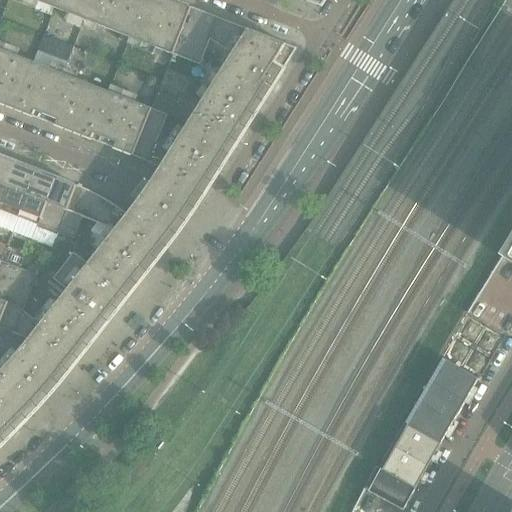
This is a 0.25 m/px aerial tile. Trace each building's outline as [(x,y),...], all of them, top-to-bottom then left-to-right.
[(31,0),(55,9),(58,0),(31,0)] [(121,35),(134,0),(58,0),(55,9),(121,35)] [(173,55),(191,8),(171,0),(134,0),(121,35),(173,55)] [(216,18),(191,8),(173,55),(200,66),(210,40),(208,39),(216,18)] [(237,26),(216,18),(208,39),(210,40),(227,51),(237,26)] [(68,372),(147,272),(167,247),(185,223),(186,221),(203,197),(296,49),(237,26),(227,51),(231,54),(169,152),(158,169),(160,169),(144,192),(141,197),(127,215),(126,214),(114,230),(87,264),(73,253),(53,279),(39,295),(49,313),(40,324),(28,341),(14,358),(9,363),(0,373),(0,446),(2,444),(28,418),(48,396),(68,372)] [(0,104),(15,110),(33,63),(0,49),(0,104)] [(81,136),(99,89),(33,63),(15,110),(81,136)] [(133,157),(152,109),(99,89),(81,136),(133,157)] [(166,115),(152,109),(133,157),(149,163),(158,169),(169,152),(156,144),(166,115)] [(0,202),(16,162),(0,156),(0,202)] [(0,210),(17,217),(35,170),(16,162),(0,202),(0,210)] [(37,225),(55,178),(35,170),(17,217),(37,225)] [(58,233),(77,186),(55,178),(37,225),(58,233)] [(113,205),(109,202),(98,196),(82,188),(77,186),(58,233),(73,239),(82,217),(114,230),(126,214),(113,205)] [(511,241),(502,257),(511,263),(511,241)] [(22,311),(36,274),(40,263),(27,259),(24,269),(0,259),(0,281),(11,285),(0,313),(0,328),(22,337),(28,341),(40,324),(22,311)] [(0,313),(11,285),(0,281),(0,313)] [(441,445),(479,380),(441,357),(402,424),(441,445)] [(402,424),(390,445),(428,468),(441,445),(402,424)] [(390,445),(377,467),(416,489),(418,485),(428,468),(390,445)] [(404,511),(416,489),(377,467),(376,467),(365,488),(404,511)]
